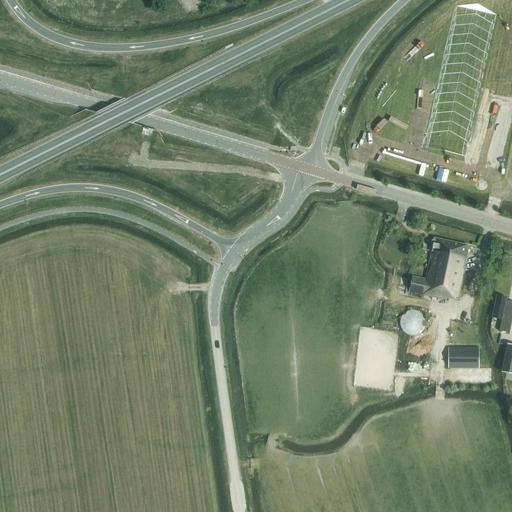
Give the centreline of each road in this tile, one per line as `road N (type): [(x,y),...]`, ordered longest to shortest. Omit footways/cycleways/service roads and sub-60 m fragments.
road 1 (trunk): [(349,0),(0,175)]
road 2 (trunk): [(305,0),(192,39),(113,48),(58,40),(10,0)]
road 3 (tertiary): [(299,166),(0,78)]
road 4 (unclassified): [(239,511),(214,318),(219,277),(233,251)]
road 5 (trunk): [(0,205),(40,192),(102,189),(160,208),(233,251)]
road 6 (tertiary): [(511,228),(309,170)]
road 7 (trunk): [(309,170),(349,66),(406,0)]
